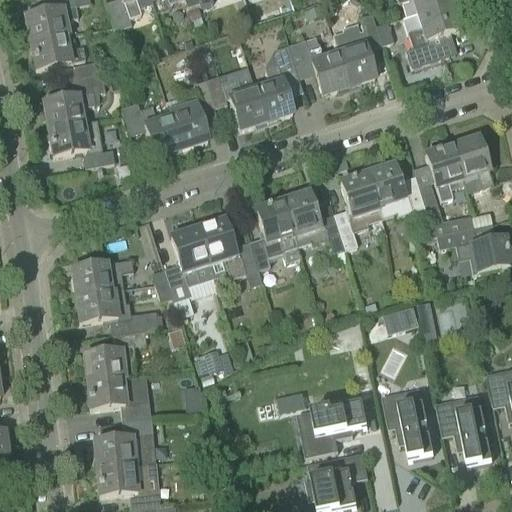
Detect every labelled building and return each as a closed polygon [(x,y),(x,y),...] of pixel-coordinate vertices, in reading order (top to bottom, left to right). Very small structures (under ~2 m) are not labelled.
[(45,18),(24,22),(29,49),(63,42),(63,43),(67,42),(69,42),(68,40),(65,26),(77,23),(74,12),(81,10),(88,9),(86,0),(48,0),(52,16),(45,18)] [(119,0),(120,4),(104,9),(113,37),(130,31),(128,24),(139,20),(137,14),(152,9),(151,5),(150,5),(148,0),(119,0)] [(148,0),(150,5),(151,5),(164,0),(167,10),(183,5),(186,13),(196,9),(198,9),(195,0),(148,0)] [(195,0),(198,9),(199,13),(212,8),(208,0),(195,0)] [(445,0),(393,0),(396,9),(408,5),(412,20),(416,19),(449,9),(445,0)] [(318,5),(299,12),(303,24),(322,17),(318,5)] [(196,9),(186,13),(190,24),(199,21),(196,9)] [(416,19),(412,20),(401,23),(411,54),(404,56),(410,74),(448,62),(443,49),(442,49),(440,41),(457,35),(449,9),(416,19)] [(373,33),(369,21),(357,25),(367,57),(379,53),(379,51),(373,33)] [(385,28),(373,33),(379,51),(391,47),(385,28)] [(351,55),(337,60),(336,60),(347,93),(373,84),(358,37),(346,41),(351,55)] [(63,42),(29,49),(35,76),(84,66),(81,54),(70,56),(67,42),(63,43),(63,42)] [(286,51),(295,79),(311,74),(320,101),(347,93),(336,60),(337,60),(335,55),(320,59),(317,50),(305,54),(303,46),(286,51)] [(274,55),(283,83),(295,79),(286,51),(274,55)] [(97,67),(65,74),(67,86),(99,80),(97,67)] [(266,85),(252,90),(264,128),(291,120),(275,72),(263,76),(266,85)] [(99,80),(67,86),(70,103),(42,108),(47,136),(85,128),(83,113),(93,111),(90,100),(103,97),(99,80)] [(238,137),(264,128),(252,90),(237,95),(234,85),(218,90),(216,83),(204,87),(213,114),(225,110),(223,106),(227,104),(238,137)] [(182,112),(167,117),(180,155),(206,147),(197,119),(213,114),(204,87),(192,90),(194,98),(179,103),(182,112)] [(136,108),(119,113),(128,142),(145,136),(154,164),(180,155),(167,117),(153,121),(150,113),(138,116),(136,108)] [(85,128),(47,136),(52,163),(85,157),(85,161),(81,162),(84,174),(112,169),(110,157),(101,158),(95,127),(85,128)] [(476,144),(450,152),(462,190),(477,185),(480,195),(492,191),(476,144)] [(450,152),(424,161),(427,170),(439,208),(451,204),(448,195),(462,190),(450,152)] [(391,171),(365,180),(380,225),(394,220),(395,224),(411,219),(413,225),(426,221),(416,193),(404,197),(406,202),(402,203),(391,171)] [(343,217),(332,221),(342,253),(343,256),(356,252),(351,238),(366,233),(365,230),(380,225),(365,180),(339,188),(349,220),(345,221),(343,217)] [(428,189),(416,193),(426,221),(426,222),(429,231),(432,230),(441,227),(428,189)] [(307,199),(280,207),(295,253),(309,248),(310,251),(326,246),(331,260),(343,256),(342,253),(332,221),(319,225),(320,227),(316,228),(307,199)] [(259,244),(247,248),(256,276),(268,272),(266,265),(281,260),(284,270),(299,265),(295,253),(280,207),(254,216),(264,248),(260,249),(259,244)] [(441,227),(432,230),(434,241),(471,233),(469,222),(441,227)] [(223,225),(196,233),(211,284),(212,283),(242,274),(244,280),(256,276),(247,248),(235,252),(236,252),(231,253),(223,225)] [(178,269),(162,274),(162,276),(171,304),(172,306),(175,305),(180,322),(194,317),(189,303),(216,295),(212,283),(211,284),(196,233),(169,242),(178,269)] [(475,250),(471,233),(434,241),(437,255),(454,252),(457,267),(468,264),(471,280),(509,272),(503,244),(475,250)] [(120,279),(132,278),(130,266),(70,275),(74,302),(122,295),(120,279)] [(162,276),(150,280),(153,290),(159,308),(171,304),(162,276)] [(122,295),(74,302),(78,330),(108,325),(110,341),(143,337),(143,336),(154,335),(152,315),(128,318),(127,309),(123,309),(122,295)] [(428,307),(414,309),(415,318),(430,316),(428,307)] [(373,308),(362,311),(364,318),(375,314),(373,308)] [(411,312),(399,316),(405,335),(417,331),(411,312)] [(143,337),(110,341),(112,357),(82,361),(86,388),(134,383),(132,366),(134,366),(132,351),(145,349),(143,337)] [(246,346),(236,349),(243,366),(252,363),(246,346)] [(217,358),(192,367),(194,375),(196,380),(222,371),(217,358)] [(511,376),(485,382),(492,415),(504,412),(508,429),(509,429),(508,426),(511,424),(511,376)] [(119,412),(121,428),(149,425),(144,382),(134,383),(86,388),(89,416),(119,412)] [(419,396),(381,404),(387,436),(395,435),(398,452),(399,452),(399,448),(403,447),(407,466),(433,461),(428,441),(427,441),(427,442),(422,443),(420,431),(424,430),(425,430),(426,430),(419,396)] [(478,402),(434,411),(441,444),(453,442),(457,459),(458,458),(457,455),(462,454),(466,473),(491,468),(487,447),(485,448),(481,449),(478,437),(483,436),(483,437),(485,436),(478,402)] [(361,408),(296,421),(304,464),(337,458),(335,446),(352,442),(352,441),(348,442),(347,437),(366,433),(361,408)] [(151,438),(149,425),(121,428),(122,441),(151,438)] [(123,444),(93,447),(95,474),(133,470),(154,468),(151,438),(122,441),(123,444)] [(310,487),(304,488),(308,508),(314,507),(314,511),(355,511),(353,497),(350,498),(348,489),(367,485),(362,460),(306,472),(310,487)] [(133,470),(95,474),(98,502),(127,499),(128,511),(154,511),(158,511),(157,499),(154,468),(133,470)] [(233,492),(219,495),(222,511),(224,511),(236,509),(233,492)]
